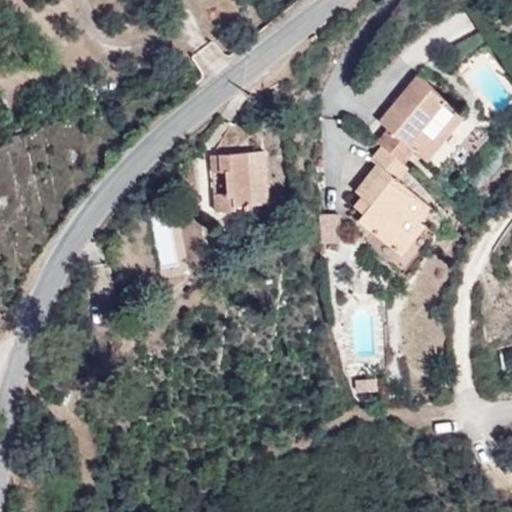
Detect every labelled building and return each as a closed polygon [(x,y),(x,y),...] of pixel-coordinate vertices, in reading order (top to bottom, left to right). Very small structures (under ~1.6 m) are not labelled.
[(396,176),(401,180),(410,167),(406,163),(416,150),(428,161),(466,115),(418,76),(380,121),(389,129),(379,142),(383,146),(372,159),(378,164),(395,178),(396,176)] [(270,203),(266,151),(210,156),(211,173),(227,172),(228,193),(214,194),(215,212),(236,210),(236,206),(270,203)] [(364,197),(374,204),(395,178),(378,164),(358,192),(364,197)] [(374,204),(366,214),(361,221),(403,254),(426,224),(422,220),(433,206),(401,180),(396,176),(395,178),(374,204)] [(357,206),(366,214),(374,204),(364,197),(357,206)] [(158,221),(165,262),(180,259),(173,218),(158,221)]
